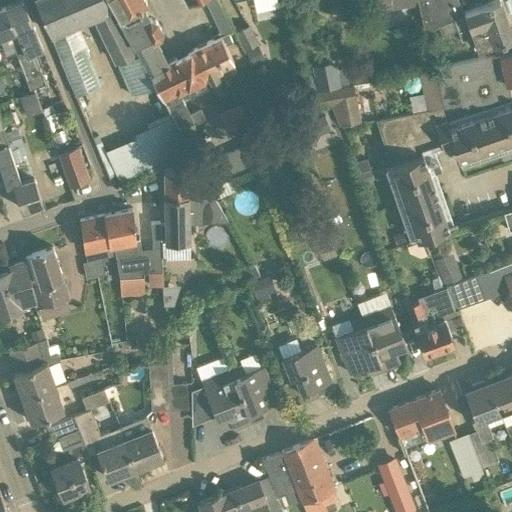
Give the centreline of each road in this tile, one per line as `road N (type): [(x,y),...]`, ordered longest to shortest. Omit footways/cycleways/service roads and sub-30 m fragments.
road 1 (residential): [(511,351),(104,511)]
road 2 (residential): [(29,0),(99,193)]
